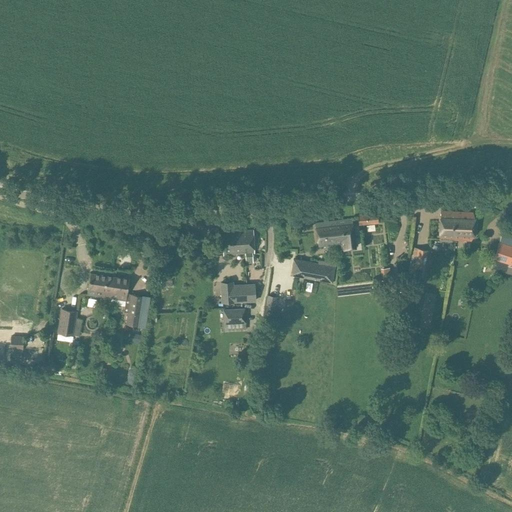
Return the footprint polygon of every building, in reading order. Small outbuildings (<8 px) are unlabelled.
[(456,225),(457,212),(441,211),(440,238),(453,239),(454,230),(452,230),(452,225),(456,225)] [(473,213),(457,212),(456,225),(452,225),(452,230),(454,230),(453,239),(472,239),(473,213)] [(379,222),(378,213),(358,215),(359,224),(379,222)] [(335,221),(338,244),(341,244),(342,249),(356,247),(352,219),(335,221)] [(318,247),(338,244),(335,221),(315,223),(318,247)] [(246,244),(247,253),(247,256),(255,255),(253,230),(242,231),(243,238),(244,238),(245,244),(246,244)] [(243,238),(242,231),(222,232),(224,257),(236,256),(236,254),(247,253),(246,244),(245,244),(244,238),(243,238)] [(491,268),(511,274),(511,245),(499,242),(491,268)] [(428,250),(414,247),(408,271),(415,273),(415,269),(423,271),(428,250)] [(335,267),(294,259),(290,275),(332,283),(335,267)] [(391,279),(390,267),(381,268),(382,280),(391,279)] [(87,294),(111,298),(112,291),(114,277),(91,273),(88,288),(87,294)] [(112,291),(111,298),(126,300),(124,312),(127,312),(126,324),(139,326),(143,296),(127,293),(129,279),(114,277),(112,291)] [(234,302),(233,285),(233,282),(221,282),(222,302),(234,302)] [(248,301),(247,284),(233,285),(234,302),(248,301)] [(248,301),(255,300),(255,284),(247,284),(248,301)] [(408,298),(407,291),(399,292),(400,299),(408,298)] [(246,322),(245,308),(223,309),(224,324),(246,322)] [(77,311),(62,309),(58,332),(73,335),(77,311)] [(141,334),(133,333),(132,342),(140,343),(141,334)] [(10,348),(22,349),(23,340),(12,339),(11,339),(10,348)] [(110,377),(111,369),(101,368),(100,376),(110,377)]
